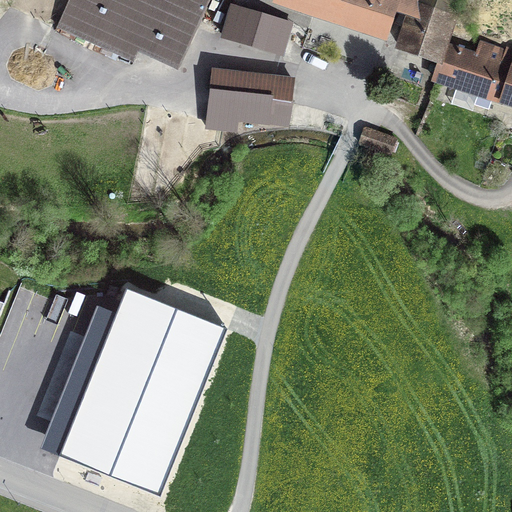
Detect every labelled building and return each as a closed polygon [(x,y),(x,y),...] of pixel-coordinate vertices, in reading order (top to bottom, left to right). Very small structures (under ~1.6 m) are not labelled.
[(211,0),(71,0),(58,29),(133,63),(137,53),(179,72),(211,0)] [(411,20),(417,0),(273,0),(272,5),(388,43),(397,16),(406,19),(411,20)] [(417,0),(411,20),(406,19),(395,53),(436,66),(443,68),(450,45),(460,15),(450,12),(453,0),(417,0)] [(294,24),(231,6),(220,41),(284,59),(294,24)] [(443,68),(436,66),(430,84),(511,109),(511,47),(506,46),(505,50),(480,41),(476,53),(450,45),(443,68)] [(296,79),(213,70),(206,131),(238,134),(239,125),(269,128),(269,126),(290,128),(296,79)] [(389,164),(399,140),(365,126),(355,150),(389,164)] [(225,328),(127,289),(60,454),(158,493),(225,328)]
